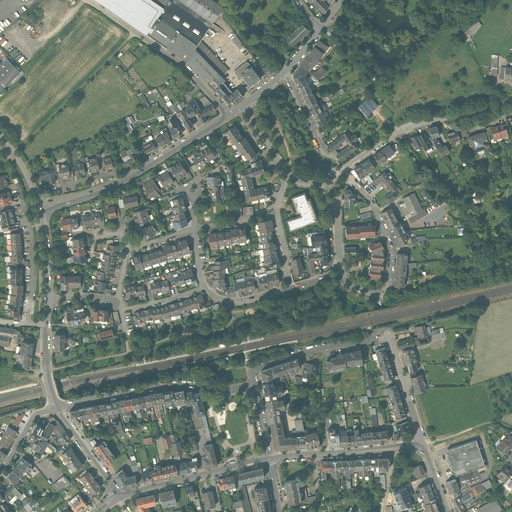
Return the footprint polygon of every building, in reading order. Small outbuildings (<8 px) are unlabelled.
[(95,0),(146,35),(157,19),(159,17),(158,17),(164,9),(154,2),(151,0),(95,0)] [(168,0),(156,0),(154,2),(164,9),(170,1),(168,0)] [(177,33),(197,47),(200,41),(213,24),(176,0),(170,0),(170,1),(164,9),(158,17),(159,17),(157,19),(177,33)] [(176,0),(213,24),(224,7),(220,2),(218,0),(176,0)] [(319,1),(318,0),(315,0),(312,3),(320,11),(323,8),(320,5),(320,4),(318,2),(319,1)] [(328,7),(323,2),(325,1),(324,0),(318,0),(319,1),(318,2),(320,4),(320,5),(323,8),(320,11),(324,14),(328,7)] [(481,0),(473,10),(465,3),(463,6),(474,15),(485,1),(484,0),(481,0)] [(157,19),(146,35),(166,49),(177,33),(157,19)] [(481,25),(476,19),(469,28),(462,34),(465,40),(471,38),(470,35),(474,33),(474,34),(481,25)] [(302,24),(288,37),(285,39),(286,40),(291,47),(309,31),(302,24)] [(285,39),(288,37),(283,32),(279,35),(285,41),(286,40),(285,39)] [(186,62),(195,50),(197,47),(177,33),(166,49),(186,62)] [(232,41),(238,48),(242,45),(237,37),(232,41)] [(229,71),(200,41),(197,47),(195,50),(222,78),(229,71)] [(319,41),(314,47),(323,53),(327,47),(319,41)] [(314,47),(309,54),(318,61),(322,55),(323,56),(324,54),(323,53),(314,47)] [(223,83),(225,81),(222,78),(195,50),(186,62),(214,91),(219,87),(218,86),(219,86),(220,86),(223,83)] [(313,66),(315,64),(317,65),(319,62),(318,61),(309,54),(305,60),(313,66)] [(497,55),(491,55),(491,72),(488,71),(488,75),(489,75),(489,78),(495,78),(495,75),(496,75),(497,55)] [(10,63),(7,59),(0,65),(0,85),(2,84),(5,87),(20,73),(12,64),(10,63)] [(259,65),(262,69),(268,64),(265,60),(259,65)] [(305,60),(301,66),(308,71),(311,67),(312,68),(313,66),(305,60)] [(249,69),(252,67),(248,63),(246,62),(234,72),(234,74),(237,77),(236,79),(238,82),(243,78),(241,76),(245,72),(244,71),(248,68),(249,69)] [(262,69),(268,77),(273,73),(271,67),(268,64),(262,69)] [(293,78),(296,83),(305,79),(304,77),(303,76),(308,71),(301,66),(293,75),(293,78)] [(252,67),(249,69),(248,68),(244,71),(245,72),(241,76),(243,78),(250,88),(261,79),(252,67)] [(322,67),(313,76),(316,78),(317,80),(326,71),(322,67)] [(296,83),(299,90),(308,85),(305,79),(296,83)] [(319,84),(318,82),(315,83),(308,85),(311,91),(315,89),(313,85),(315,85),(319,84)] [(218,86),(219,87),(214,91),(214,92),(229,108),(235,104),(229,97),(233,93),(223,83),(220,86),(219,86),(218,86)] [(299,90),(302,96),(311,91),(308,85),(299,90)] [(344,93),(342,89),(327,96),(327,97),(324,98),(326,102),(340,95),(344,93)] [(233,93),(229,97),(235,104),(243,97),(237,90),(233,93)] [(316,101),(311,91),(302,96),(307,106),(316,101)] [(145,107),(149,106),(142,95),(138,97),(145,107)] [(370,96),(358,106),(367,116),(378,106),(370,96)] [(205,106),(207,108),(212,105),(204,97),(200,99),(204,107),(205,106)] [(199,118),(202,116),(201,116),(203,115),(201,111),(194,100),(189,103),(191,107),(196,115),(196,116),(198,118),(199,118)] [(175,112),(177,114),(183,111),(182,109),(184,107),(185,106),(183,102),(179,104),(174,108),(170,101),(166,104),(168,107),(166,108),(171,115),(175,112)] [(307,106),(310,111),(319,107),(317,104),(316,101),(307,106)] [(207,108),(201,111),(203,115),(204,117),(210,113),(215,110),(212,105),(207,108)] [(310,111),(312,117),(325,110),(325,109),(324,107),(323,105),(321,106),(319,107),(310,111)] [(187,113),(185,114),(188,120),(196,115),(191,107),(186,110),(187,113)] [(312,117),(315,122),(324,117),(323,115),(327,113),(325,110),(312,117)] [(188,120),(185,114),(180,117),(184,123),(189,120),(188,120)] [(128,132),(132,130),(129,124),(134,122),(131,117),(123,122),(128,132)] [(327,123),(324,117),(315,122),(318,127),(327,123)] [(169,121),(174,128),(174,129),(179,127),(178,126),(174,118),(169,121)] [(189,120),(184,123),(183,123),(187,130),(193,126),(189,120)] [(501,137),(504,137),(508,135),(507,131),(506,129),(504,124),(497,126),(501,137)] [(225,134),(229,139),(239,132),(236,129),(237,128),(235,126),(233,128),(232,129),(231,128),(228,130),(229,131),(225,133),(225,134)] [(436,126),(429,128),(433,142),(441,155),(444,153),(449,151),(445,145),(442,147),(437,139),(436,140),(435,136),(439,135),(436,126)] [(493,140),(501,137),(497,126),(491,128),(490,128),(492,134),(493,140)] [(182,134),(179,127),(174,129),(174,128),(167,132),(169,136),(171,135),(174,139),(179,136),(182,134)] [(223,135),(225,134),(225,133),(229,131),(228,130),(227,127),(220,132),(223,135)] [(460,139),(457,130),(447,133),(450,143),(460,139)] [(166,144),(174,139),(171,135),(169,136),(167,132),(161,136),(166,144)] [(243,138),(239,132),(229,139),(233,145),(234,144),(243,138)] [(350,147),(339,155),(342,158),(342,159),(350,153),(360,146),(360,145),(359,145),(358,144),(356,145),(354,142),(358,139),(355,135),(351,137),(347,132),(330,145),(327,147),(331,152),(334,149),(335,151),(340,147),(338,145),(346,140),(348,143),(350,147)] [(488,147),(487,141),(484,132),(467,137),(471,152),(488,147)] [(421,134),(417,137),(425,150),(431,147),(427,139),(427,138),(426,136),(425,136),(424,135),(421,134)] [(425,150),(417,137),(416,135),(410,138),(412,141),(414,145),(416,149),(422,145),(425,150)] [(166,144),(161,136),(156,139),(158,141),(161,146),(161,147),(166,144)] [(236,148),(238,150),(248,143),(244,137),(243,138),(234,144),(236,148)] [(153,144),(151,142),(141,148),(146,155),(153,151),(153,152),(156,150),(155,149),(153,144)] [(252,149),(248,143),(238,150),(242,156),(244,155),(252,149)] [(395,144),(390,147),(394,152),(394,153),(395,155),(400,151),(395,144)] [(386,158),(394,153),(394,152),(390,147),(389,145),(381,151),(386,158)] [(199,153),(200,155),(205,163),(214,158),(208,148),(207,148),(201,151),(199,153)] [(125,150),(119,154),(124,162),(123,163),(126,167),(126,168),(131,164),(133,163),(138,161),(131,149),(126,152),(125,150)] [(256,155),(252,149),(244,155),(244,156),(241,158),(245,163),(251,158),(256,155)] [(381,151),(373,156),(375,158),(379,164),(379,165),(381,164),(381,165),(382,165),(386,163),(386,162),(385,161),(387,160),(386,158),(381,151)] [(192,160),(195,164),(198,169),(199,169),(200,169),(201,168),(201,167),(206,165),(205,163),(200,155),(192,160)] [(98,162),(96,158),(88,160),(89,162),(90,168),(91,173),(99,171),(98,162)] [(112,169),(110,158),(104,159),(106,170),(112,169)] [(368,159),(361,165),(367,174),(375,168),(368,159)] [(252,168),(249,169),(252,177),(258,175),(265,172),(263,167),(260,161),(258,161),(253,163),(250,165),(252,168)] [(82,163),(74,165),(76,176),(77,176),(77,177),(81,176),(81,175),(85,174),(83,166),(83,163),(82,163)] [(180,163),(171,168),(176,177),(178,179),(183,176),(187,174),(180,163)] [(60,172),(61,179),(70,177),(69,171),(67,164),(59,165),(59,166),(60,172)] [(199,169),(198,169),(195,164),(191,167),(194,173),(199,169)] [(360,179),(367,174),(361,165),(354,170),(360,179)] [(170,167),(165,170),(166,173),(167,172),(171,180),(176,177),(171,168),(170,167)] [(210,177),(219,176),(218,167),(213,170),(210,172),(210,173),(210,172),(211,177),(210,177)] [(240,174),(241,180),(251,177),(252,177),(249,169),(245,170),(246,172),(240,174)] [(44,172),(39,172),(41,178),(44,177),(45,179),(47,180),(49,180),(49,184),(55,182),(54,176),(52,170),(48,171),(46,170),(44,170),(44,172)] [(360,179),(354,170),(351,172),(358,181),(361,180),(360,179)] [(166,173),(158,178),(165,188),(173,183),(171,180),(167,172),(166,173)] [(392,191),(392,192),(396,189),(397,188),(393,183),(396,181),(389,172),(386,175),(384,172),(375,180),(379,184),(383,181),(392,191)] [(369,184),(374,181),(368,174),(364,177),(369,184)] [(208,188),(211,188),(222,186),(223,186),(224,186),(223,181),(220,182),(219,176),(210,177),(207,178),(208,188)] [(251,177),(241,180),(242,186),(252,183),(251,181),(251,177)] [(157,188),(153,180),(144,186),(147,191),(146,191),(150,198),(153,196),(153,197),(158,194),(157,192),(158,191),(156,189),(157,188)] [(242,186),(244,191),(254,189),(253,186),(252,183),(242,186)] [(224,199),(222,186),(211,188),(212,195),(210,195),(210,197),(212,197),(213,200),(224,199)] [(264,188),(262,189),(264,198),(270,197),(268,187),(264,188)] [(254,190),(254,189),(244,191),(247,203),(250,197),(251,196),(251,194),(253,194),(253,192),(254,191),(254,190)] [(258,200),(264,198),(262,189),(259,189),(256,190),(258,200)] [(399,194),(396,189),(392,192),(392,191),(385,198),(388,202),(399,194)] [(255,190),(254,190),(254,191),(253,192),(253,194),(251,194),(251,196),(250,197),(247,203),(258,200),(256,190),(255,190)] [(344,192),(344,201),(353,200),(355,200),(354,194),(354,195),(351,192),(349,190),(345,190),(344,192)] [(288,227),(290,232),(307,226),(307,225),(318,221),(310,198),(307,199),(305,192),(291,198),(297,214),(299,214),(300,216),(295,218),(292,219),(292,218),(286,221),(288,227)] [(406,219),(408,218),(424,209),(426,209),(425,207),(421,209),(413,193),(402,198),(404,202),(399,205),(406,219)] [(473,205),(480,202),(477,196),(470,199),(473,205)] [(137,205),(136,197),(123,199),(124,204),(123,204),(124,205),(125,207),(137,205)] [(172,200),(175,207),(183,204),(181,197),(175,199),(172,200)] [(186,210),(183,204),(175,207),(172,208),(174,214),(183,211),(186,210)] [(116,217),(115,210),(114,207),(107,208),(109,218),(116,217)] [(381,213),(389,229),(398,224),(390,208),(381,213)] [(0,212),(0,220),(13,217),(11,209),(4,211),(0,212)] [(146,209),(133,213),(134,217),(134,218),(135,221),(136,220),(137,224),(143,222),(149,220),(148,216),(149,216),(146,209)] [(427,214),(424,209),(408,218),(411,223),(427,214)] [(101,224),(100,217),(99,212),(98,212),(98,210),(95,211),(95,213),(91,214),(93,225),(101,224)] [(173,215),(175,221),(185,218),(183,211),(174,214),(173,215)] [(372,217),(370,212),(359,215),(361,220),(372,217)] [(93,225),(91,214),(84,216),(84,217),(85,223),(85,227),(93,225)] [(15,225),(13,217),(0,220),(2,229),(8,227),(15,225)] [(77,218),(75,218),(74,217),(73,217),(72,217),(72,218),(72,219),(70,219),(71,229),(79,228),(79,227),(77,219),(77,218)] [(187,225),(185,218),(175,221),(173,222),(175,229),(180,227),(180,228),(183,227),(183,226),(187,225)] [(63,230),(71,229),(70,219),(62,220),(63,230)] [(258,223),(259,230),(272,228),(271,221),(270,221),(263,222),(258,223)] [(400,223),(398,224),(389,229),(394,239),(405,233),(402,227),(400,223)] [(364,237),(364,236),(368,236),(368,234),(371,234),(372,235),(375,235),(374,227),(372,227),(372,224),(367,224),(367,226),(352,227),(352,228),(345,228),(346,238),(350,238),(351,237),(356,237),(356,238),(357,238),(357,237),(364,237)] [(144,225),(138,227),(141,237),(144,236),(145,239),(155,236),(154,232),(155,232),(155,230),(155,229),(153,228),(152,225),(146,227),(145,227),(144,225)] [(259,230),(261,237),(266,236),(272,234),(271,231),(273,231),(272,228),(259,230)] [(244,229),(237,230),(239,242),(239,244),(246,243),(245,239),(245,234),(244,230),(244,229)] [(232,244),(232,243),(230,231),(230,230),(227,230),(227,231),(226,231),(226,233),(223,233),(225,245),(232,244)] [(232,243),(239,242),(237,230),(234,230),(234,231),(230,231),(232,243)] [(216,232),(216,233),(218,246),(225,245),(223,233),(220,233),(220,231),(216,232)] [(312,246),(316,246),(317,252),(319,252),(326,251),(327,251),(326,244),(325,235),(324,232),(308,234),(308,237),(311,237),(312,246)] [(407,232),(405,233),(394,239),(398,247),(406,242),(405,239),(409,237),(407,232)] [(218,247),(218,246),(216,233),(209,234),(210,237),(210,245),(211,248),(218,247)] [(261,237),(262,243),(272,241),(274,241),(274,238),(272,238),(272,234),(266,236),(261,237)] [(71,241),(72,248),(73,247),(84,246),(85,245),(84,238),(73,240),(73,241),(71,241)] [(181,240),(177,241),(182,255),(189,252),(188,249),(189,248),(187,241),(184,241),(181,242),(181,240)] [(182,255),(177,241),(174,242),(175,244),(170,246),(174,256),(174,257),(176,256),(177,257),(182,255)] [(262,243),(264,250),(276,247),(275,244),(273,244),(272,241),(262,243)] [(384,253),(383,250),(384,249),(381,241),(374,244),(374,243),(369,245),(373,253),(372,260),(371,260),(371,261),(371,264),(370,264),(370,269),(369,269),(369,273),(371,274),(370,277),(380,278),(381,270),(383,270),(383,267),(382,267),(382,266),(383,266),(384,253)] [(107,253),(106,254),(116,256),(117,251),(118,250),(119,248),(118,247),(113,246),(108,245),(108,246),(107,247),(106,252),(107,253)] [(162,246),(163,249),(166,260),(171,258),(171,257),(174,256),(170,246),(166,247),(165,245),(162,246)] [(74,254),(75,256),(84,255),(86,254),(84,246),(73,247),(73,250),(72,250),(73,254),(74,254)] [(259,252),(260,257),(264,256),(276,254),(275,250),(276,250),(276,247),(264,250),(263,250),(263,251),(259,252)] [(356,248),(344,248),(345,261),(352,261),(352,255),(356,255),(356,248)] [(159,262),(166,260),(163,249),(159,250),(158,249),(156,250),(156,251),(155,252),(159,262)] [(147,252),(148,254),(151,265),(159,262),(155,252),(151,253),(150,251),(147,252)] [(326,251),(319,252),(319,253),(320,260),(320,265),(328,264),(326,251)] [(319,253),(312,255),(309,256),(307,256),(307,264),(313,264),(313,261),(320,260),(319,253)] [(397,253),(396,265),(406,266),(406,264),(407,254),(397,253)] [(102,263),(103,263),(113,265),(114,259),(116,259),(117,256),(116,256),(106,254),(104,254),(103,260),(102,263)] [(142,254),(139,255),(143,267),(151,265),(148,254),(143,256),(142,254)] [(278,260),(276,254),(264,256),(265,263),(270,262),(278,260)] [(80,263),(86,262),(87,261),(87,259),(85,258),(84,255),(75,256),(73,257),(74,263),(78,262),(80,263)] [(138,269),(143,267),(139,255),(132,258),(132,259),(134,265),(135,267),(136,266),(138,269)] [(293,266),(293,267),(301,265),(299,255),(297,255),(294,256),(294,257),(295,257),(292,258),(293,266)] [(213,269),(214,271),(223,269),(227,268),(230,268),(229,264),(229,260),(227,260),(224,261),(221,261),(219,262),(219,261),(215,262),(215,265),(213,266),(213,269)] [(102,267),(101,272),(109,273),(113,274),(114,270),(112,270),(113,265),(103,263),(102,267)] [(301,268),(301,265),(293,267),(293,266),(292,267),(294,275),(295,274),(296,278),(300,277),(299,274),(303,273),(302,268),(301,268)] [(406,268),(406,266),(396,265),(395,274),(405,275),(406,268)] [(181,273),(182,275),(185,284),(194,280),(192,276),(193,275),(192,273),(191,273),(190,270),(191,269),(182,272),(181,273)] [(213,271),(214,279),(224,277),(224,274),(223,269),(214,271),(213,271)] [(99,272),(97,281),(107,283),(109,273),(101,272),(99,272)] [(166,275),(167,281),(168,281),(168,284),(174,281),(174,278),(172,272),(166,275)] [(266,276),(267,277),(269,287),(279,284),(277,274),(266,276)] [(403,287),(405,275),(395,274),(394,286),(403,287)] [(179,286),(185,284),(182,275),(174,278),(174,281),(176,284),(179,286)] [(222,292),(226,291),(226,288),(225,285),(224,277),(214,279),(212,279),(214,287),(222,292)] [(269,287),(267,277),(259,279),(260,284),(261,289),(269,287)] [(252,280),(245,282),(247,292),(255,291),(254,286),(253,280),(252,280)] [(95,286),(94,287),(100,288),(105,289),(106,289),(107,283),(97,281),(96,281),(96,282),(95,282),(94,286),(95,286)] [(142,283),(143,285),(144,290),(151,289),(150,284),(150,281),(148,282),(146,282),(144,283),(142,283)] [(167,281),(159,283),(161,292),(170,290),(168,284),(168,281),(167,281)] [(152,294),(161,292),(159,283),(159,282),(154,283),(150,284),(151,289),(152,294)] [(247,293),(247,292),(245,282),(237,283),(238,291),(239,295),(247,293)] [(125,287),(126,293),(125,298),(128,299),(129,297),(131,296),(132,298),(134,298),(137,297),(135,287),(135,285),(129,286),(125,287)] [(143,285),(135,287),(137,297),(145,295),(144,290),(143,285)] [(235,293),(235,291),(234,286),(226,288),(226,291),(227,295),(235,293)] [(197,309),(205,306),(204,304),(204,303),(205,301),(204,299),(202,298),(201,295),(193,298),(197,308),(197,309)] [(193,298),(185,301),(188,311),(197,308),(193,298)] [(180,314),(188,311),(185,301),(176,304),(180,314)] [(181,318),(180,314),(176,304),(176,303),(168,305),(171,317),(175,316),(176,320),(181,318)] [(165,307),(160,308),(162,319),(162,320),(171,318),(171,317),(168,305),(165,306),(165,307)] [(154,321),(162,319),(160,308),(154,310),(154,309),(151,309),(153,319),(154,321)] [(151,309),(143,311),(145,321),(153,319),(151,309)] [(134,313),(135,317),(136,324),(145,322),(145,321),(143,311),(134,313)] [(112,313),(115,327),(120,325),(117,312),(112,313)] [(80,324),(78,314),(78,313),(74,314),(73,314),(74,319),(71,320),(72,325),(80,324)] [(425,327),(424,325),(420,326),(415,327),(416,331),(418,337),(429,335),(429,333),(430,333),(429,327),(425,327)] [(0,344),(8,346),(10,336),(11,330),(0,327),(0,344)] [(21,331),(11,330),(10,336),(13,337),(13,339),(15,339),(14,342),(19,343),(20,337),(21,337),(21,335),(20,335),(21,331)] [(113,337),(111,332),(111,331),(108,331),(99,334),(100,340),(101,340),(112,337),(113,337)] [(444,332),(443,332),(429,336),(429,343),(443,339),(442,336),(445,335),(444,332)] [(55,334),(55,342),(63,342),(63,343),(64,343),(65,343),(65,338),(64,338),(64,334),(55,334)] [(69,338),(66,342),(69,344),(70,343),(74,346),(77,342),(74,341),(69,338)] [(402,347),(403,350),(412,348),(414,347),(413,344),(412,338),(397,343),(399,349),(402,347)] [(21,347),(20,354),(32,356),(34,344),(22,342),(21,347)] [(64,350),(64,343),(63,343),(63,342),(55,342),(55,350),(64,350)] [(376,354),(377,359),(387,356),(384,348),(375,351),(376,354)] [(402,351),(406,365),(415,362),(417,362),(412,348),(403,350),(402,351)] [(344,353),(344,354),(346,366),(350,366),(350,367),(353,366),(353,365),(355,365),(355,366),(358,365),(359,364),(362,364),(361,350),(354,351),(351,352),(344,353)] [(30,368),(32,356),(20,354),(16,353),(15,357),(21,358),(21,359),(23,360),(22,363),(23,364),(22,367),(30,368)] [(346,368),(346,366),(344,354),(336,355),(337,358),(327,359),(327,361),(326,361),(326,372),(331,371),(333,372),(334,371),(338,370),(337,369),(346,368)] [(377,359),(382,373),(391,370),(387,356),(377,359)] [(297,359),(289,361),(293,371),(296,370),(300,368),(297,359)] [(289,372),(293,371),(289,361),(282,364),(285,373),(289,372)] [(417,370),(415,362),(406,365),(409,372),(417,370)] [(306,363),(302,377),(308,378),(310,371),(315,373),(316,366),(313,365),(306,363)] [(274,377),(285,373),(282,364),(272,367),(274,377)] [(260,373),(262,383),(272,382),(271,378),(274,377),(272,367),(262,371),(260,373)] [(394,378),(391,370),(382,373),(384,381),(389,380),(394,378)] [(410,378),(413,386),(422,383),(421,379),(423,379),(421,374),(410,378)] [(302,377),(295,377),(295,378),(297,388),(302,389),(303,383),(301,383),(302,377)] [(262,383),(264,394),(282,391),(281,388),(283,388),(283,387),(276,388),(276,389),(275,389),(274,385),(273,385),(272,382),(262,383)] [(423,386),(422,383),(413,386),(415,394),(425,390),(424,386),(423,386)] [(387,389),(389,397),(399,394),(396,386),(387,389)] [(373,389),(366,391),(368,397),(375,396),(373,389)] [(176,405),(186,403),(184,393),(183,390),(173,393),(175,404),(176,405)] [(172,391),(162,393),(164,402),(165,406),(175,404),(173,393),(172,391)] [(187,405),(193,404),(196,416),(199,416),(205,414),(199,392),(192,394),(191,391),(184,393),(186,403),(187,405)] [(264,394),(266,401),(277,399),(276,396),(285,395),(285,393),(282,394),(282,391),(264,394)] [(162,392),(155,393),(159,408),(160,414),(163,413),(162,407),(161,403),(162,402),(164,402),(162,393),(162,392)] [(155,405),(156,409),(159,408),(155,393),(149,395),(152,404),(154,404),(155,405)] [(403,408),(399,394),(389,397),(394,411),(403,408)] [(149,405),(152,404),(149,395),(143,396),(145,406),(147,411),(150,411),(149,406),(149,405)] [(142,406),(145,406),(143,396),(137,397),(140,411),(143,410),(143,408),(142,406)] [(137,412),(140,411),(137,397),(131,399),(133,408),(136,407),(136,410),(137,412)] [(131,399),(124,400),(127,414),(128,417),(131,416),(131,413),(130,411),(129,409),(133,408),(131,399)] [(266,401),(267,408),(284,404),(283,402),(285,401),(285,400),(279,401),(278,402),(278,403),(277,403),(277,399),(266,401)] [(123,415),(124,415),(127,414),(124,400),(118,401),(120,411),(124,410),(123,412),(123,415)] [(116,421),(116,422),(119,421),(118,415),(118,413),(116,412),(120,411),(118,401),(111,403),(115,416),(116,421)] [(111,417),(115,416),(111,403),(105,404),(107,413),(111,413),(110,415),(111,417)] [(108,419),(107,413),(105,404),(98,405),(101,415),(103,414),(105,420),(108,419)] [(286,407),(284,407),(284,404),(267,408),(268,414),(279,413),(278,408),(280,408),(280,409),(287,408),(286,407)] [(97,415),(101,415),(98,405),(92,407),(95,421),(99,421),(97,415)] [(372,432),(372,433),(378,432),(375,408),(374,409),(374,406),(368,406),(372,432)] [(92,422),(95,421),(92,407),(85,408),(87,418),(90,417),(92,422)] [(89,423),(87,418),(85,408),(78,409),(81,419),(84,418),(85,424),(89,423)] [(394,411),(396,419),(405,416),(403,408),(394,411)] [(80,423),(79,419),(81,419),(78,409),(70,411),(68,414),(76,424),(80,423)] [(13,422),(10,426),(16,429),(24,414),(22,413),(21,415),(18,414),(15,419),(12,417),(10,420),(13,422)] [(268,414),(272,435),(283,433),(279,413),(268,414)] [(199,416),(206,445),(212,444),(205,414),(199,416)] [(52,417),(49,422),(55,426),(58,421),(52,417)] [(302,421),(302,419),(296,420),(294,421),(296,431),(304,430),(302,421)] [(52,431),(59,439),(66,433),(58,421),(55,426),(52,431)] [(50,435),(52,431),(55,426),(49,422),(44,432),(43,431),(42,432),(40,436),(47,440),(50,435)] [(398,432),(409,429),(407,422),(402,423),(396,425),(398,432)] [(37,424),(32,433),(40,437),(40,436),(42,432),(41,432),(43,427),(37,424)] [(8,427),(5,432),(13,437),(16,432),(8,427)] [(347,430),(347,435),(349,446),(355,445),(354,433),(351,434),(350,429),(347,430)] [(125,433),(121,430),(118,430),(127,440),(129,438),(128,437),(125,433)] [(291,431),(292,438),(296,437),(297,448),(307,448),(305,435),(304,430),(296,431),(291,431)] [(335,430),(327,431),(328,447),(339,446),(338,435),(338,434),(335,435),(335,430)] [(358,433),(357,430),(353,430),(354,433),(355,445),(362,444),(361,434),(361,433),(358,433)] [(387,431),(378,432),(372,433),(374,443),(388,441),(387,431)] [(5,432),(2,437),(11,442),(13,437),(5,432)] [(364,433),(361,434),(362,444),(374,443),(372,433),(372,432),(364,433)] [(66,433),(59,439),(63,444),(70,440),(66,433)] [(277,449),(288,449),(287,439),(284,439),(283,433),(272,435),(275,448),(277,449)] [(316,433),(305,435),(307,448),(318,446),(317,441),(319,441),(317,435),(316,435),(316,433)] [(169,435),(170,443),(177,442),(175,434),(169,435)] [(511,437),(508,434),(502,440),(511,447),(511,446),(511,445),(511,444),(511,437)] [(39,441),(37,445),(40,447),(45,441),(35,435),(33,438),(39,441)] [(165,449),(171,447),(170,443),(169,435),(162,437),(165,449)] [(339,446),(349,446),(347,435),(338,435),(339,446)] [(7,447),(11,442),(2,437),(0,440),(0,443),(3,444),(7,447)] [(292,438),(287,439),(288,449),(297,448),(296,437),(292,438)] [(33,438),(28,446),(32,448),(34,449),(37,445),(39,441),(33,438)] [(40,447),(38,451),(42,453),(47,446),(51,450),(53,451),(56,450),(55,448),(49,443),(45,440),(45,441),(40,447)] [(90,443),(94,448),(98,445),(94,440),(93,440),(90,443)] [(451,463),(456,479),(478,472),(487,469),(487,464),(484,465),(476,440),(447,450),(448,455),(447,455),(450,463),(451,463)] [(505,454),(511,447),(502,440),(497,447),(500,449),(504,453),(505,454)] [(177,442),(170,443),(171,447),(174,460),(180,459),(179,456),(180,456),(180,455),(182,454),(179,441),(177,442)] [(106,466),(116,459),(116,458),(114,460),(111,455),(112,454),(106,444),(104,446),(102,442),(98,445),(94,448),(106,466)] [(217,465),(212,444),(206,445),(203,446),(206,457),(202,458),(205,468),(217,465)] [(42,453),(38,451),(40,447),(37,445),(34,449),(36,450),(34,454),(40,458),(40,457),(42,457),(46,455),(42,453)] [(65,464),(66,464),(76,457),(71,451),(72,450),(70,448),(65,452),(61,455),(64,459),(62,460),(65,464)] [(133,472),(138,471),(136,463),(135,460),(134,456),(130,457),(132,461),(130,462),(133,472)] [(57,468),(48,457),(45,461),(53,471),(57,468)] [(82,466),(76,457),(66,464),(69,468),(71,467),(74,472),(82,466)] [(192,461),(188,462),(190,472),(198,470),(197,466),(198,465),(196,457),(192,458),(192,461)] [(33,469),(30,467),(32,465),(22,458),(17,464),(25,471),(26,469),(30,472),(33,469)] [(378,459),(378,471),(381,471),(387,470),(388,460),(389,460),(387,458),(378,459)] [(378,459),(370,459),(370,469),(375,469),(375,470),(374,470),(374,475),(378,475),(378,471),(378,459)] [(166,465),(160,467),(163,479),(168,477),(176,476),(178,475),(175,465),(175,461),(165,463),(166,465)] [(187,462),(175,465),(178,475),(190,472),(188,462),(187,462)] [(22,474),(25,471),(17,464),(13,470),(21,476),(22,474)] [(423,475),(422,475),(425,474),(423,469),(421,465),(412,468),(413,470),(414,473),(416,477),(419,476),(419,477),(423,476),(423,475)] [(153,481),(163,479),(160,467),(160,466),(153,467),(154,470),(151,471),(151,472),(153,481)] [(503,480),(508,474),(511,471),(505,466),(497,475),(503,480)] [(262,468),(248,472),(250,482),(264,478),(262,468)] [(8,476),(18,487),(21,484),(17,480),(20,477),(21,476),(13,470),(8,476)] [(130,480),(127,477),(126,478),(124,474),(122,470),(114,476),(115,477),(123,488),(126,488),(136,485),(134,476),(130,477),(131,479),(130,480)] [(85,484),(87,487),(86,488),(90,493),(91,493),(92,494),(100,488),(88,472),(87,472),(80,477),(80,478),(81,479),(81,480),(80,480),(84,485),(85,484)] [(144,483),(153,481),(151,472),(142,474),(144,483)] [(248,484),(251,483),(250,482),(248,472),(239,474),(240,480),(239,480),(240,484),(241,484),(247,482),(248,484)] [(481,482),(478,472),(456,479),(455,479),(458,486),(457,486),(459,490),(470,486),(481,482)] [(26,478),(22,474),(21,476),(20,477),(23,481),(26,483),(27,484),(29,482),(25,479),(26,478)] [(508,474),(503,480),(505,482),(509,478),(511,476),(508,474)] [(233,476),(226,478),(228,487),(228,489),(232,488),(232,490),(236,489),(234,482),(235,482),(234,482),(233,476)] [(20,477),(17,480),(21,484),(21,483),(24,485),(26,483),(23,481),(20,477)] [(57,490),(65,485),(69,482),(65,477),(52,486),(55,490),(57,490)] [(220,489),(228,487),(226,478),(218,479),(220,489)] [(445,483),(449,494),(459,490),(457,486),(458,486),(455,479),(445,483)] [(297,480),(284,482),(288,504),(301,502),(299,489),(297,480)] [(472,491),(470,492),(471,496),(476,494),(484,489),(492,486),(489,480),(482,483),(481,483),(471,487),(472,491)] [(417,496),(422,494),(431,490),(428,483),(418,487),(420,491),(415,493),(417,496)] [(13,485),(9,488),(13,491),(11,493),(14,496),(15,494),(19,498),(22,495),(13,485)] [(192,486),(185,488),(187,497),(194,495),(192,486)] [(239,487),(239,489),(244,511),(250,511),(245,486),(242,487),(239,487)] [(471,487),(470,486),(459,490),(461,497),(470,492),(472,491),(471,487)] [(256,501),(258,501),(268,499),(265,487),(254,489),(256,501)] [(393,492),(397,504),(399,503),(409,499),(410,499),(406,487),(393,492)] [(7,502),(14,496),(11,493),(13,491),(9,488),(1,495),(3,497),(7,502)] [(305,488),(299,489),(301,502),(316,500),(321,500),(321,497),(323,497),(322,492),(321,492),(321,491),(316,492),(316,496),(307,497),(305,488)] [(476,494),(471,496),(473,499),(482,495),(481,494),(486,492),(484,489),(476,494)] [(422,494),(425,503),(435,500),(431,490),(422,494)] [(461,497),(459,490),(449,494),(451,498),(449,499),(453,506),(471,496),(470,492),(461,497)] [(161,494),(159,494),(161,504),(162,507),(166,506),(166,505),(170,504),(171,505),(176,503),(173,491),(166,492),(161,494)] [(205,493),(202,493),(203,498),(204,498),(206,508),(208,508),(208,509),(213,507),(215,506),(212,495),(213,495),(212,491),(209,492),(209,491),(205,492),(205,493)] [(92,494),(91,493),(90,493),(84,498),(88,503),(95,497),(92,494)] [(159,494),(153,495),(155,501),(158,500),(159,505),(161,504),(159,494)] [(136,500),(138,508),(147,506),(156,504),(155,501),(153,495),(136,500)] [(463,505),(466,504),(473,500),(473,499),(471,496),(453,506),(455,511),(457,511),(464,508),(463,505)] [(21,503),(24,507),(28,503),(31,501),(28,498),(27,497),(24,499),(25,500),(21,503)] [(78,497),(69,504),(75,511),(80,511),(87,507),(78,497)] [(496,511),(502,509),(495,498),(478,508),(479,511),(496,511)] [(36,499),(32,501),(31,501),(28,503),(33,509),(39,504),(36,499)] [(269,511),(269,509),(269,506),(268,499),(258,501),(259,506),(257,506),(258,511),(269,511)] [(409,499),(399,503),(400,508),(407,505),(408,507),(411,506),(409,499)] [(434,511),(439,510),(435,500),(425,503),(423,504),(426,511),(434,511)] [(28,511),(33,509),(28,503),(24,507),(28,511)]
